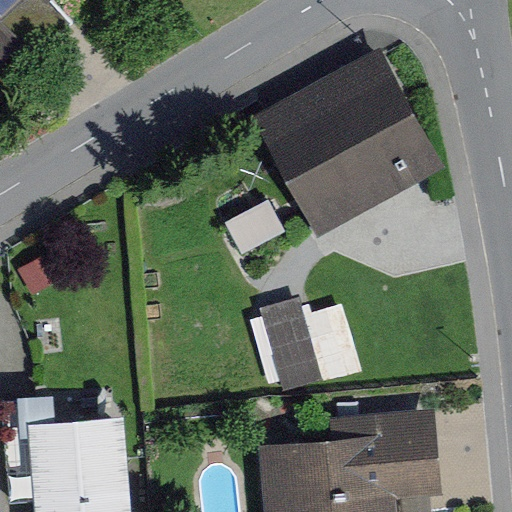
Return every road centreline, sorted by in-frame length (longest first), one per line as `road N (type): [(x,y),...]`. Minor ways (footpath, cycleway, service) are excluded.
road 1 (residential): [(334,0),(0,198)]
road 2 (residential): [(511,164),(475,0)]
